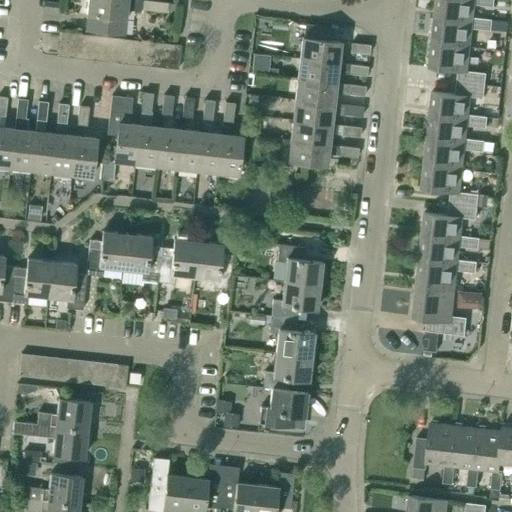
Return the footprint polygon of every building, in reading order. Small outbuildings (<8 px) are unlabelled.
[(88,0),(87,15),(88,15),(87,24),(86,29),(124,34),(125,28),(126,18),(127,8),(140,9),(140,8),(166,11),(167,2),(154,0),(151,0),(88,0)] [(436,0),(435,15),(474,19),(475,17),(476,5),(493,7),(493,0),(436,0)] [(474,19),(435,15),(432,40),(472,45),(474,28),(492,30),(493,19),(475,17),(474,19)] [(303,37),(300,58),(339,62),(341,41),(328,39),(330,27),(306,25),(304,37),(303,37)] [(61,32),(59,56),(72,57),(75,33),(61,32)] [(87,35),(75,33),(72,57),(84,59),(87,35)] [(84,59),(96,60),(99,36),(87,35),(84,59)] [(108,61),(111,37),(99,36),(96,60),(108,61)] [(122,38),(111,37),(108,61),(120,63),(122,38)] [(122,38),(120,63),(131,64),(134,40),(122,38)] [(146,41),(134,40),(131,64),(144,65),(146,41)] [(472,45),(432,40),(429,67),(459,70),(458,82),(486,85),(488,73),(469,71),(472,45)] [(158,42),(146,41),(144,65),(156,66),(158,42)] [(170,44),(158,42),(156,66),(168,68),(170,44)] [(352,42),(350,51),(370,53),(370,44),(352,42)] [(181,45),(170,44),(168,68),(178,69),(181,45)] [(300,58),(298,78),(336,83),(336,82),(338,71),(339,62),(300,58)] [(349,63),(348,73),(367,75),(368,65),(349,63)] [(298,78),(296,99),(334,103),(335,92),(336,83),(298,78)] [(432,91),(430,116),(469,120),(470,115),(472,96),(485,97),(486,85),(458,82),(456,94),(432,91)] [(347,83),(346,93),(365,95),(366,86),(366,85),(347,83)] [(141,111),(139,124),(134,162),(154,165),(159,127),(149,125),(151,112),(153,93),(143,92),(141,111)] [(134,162),(139,124),(129,123),(132,97),(112,94),(107,134),(117,136),(114,160),(134,162)] [(174,95),(164,94),(161,113),(171,114),(174,95)] [(256,95),(247,94),(246,103),(255,104),(256,95)] [(184,96),(182,115),(192,117),(194,97),(184,96)] [(25,118),(28,99),(18,98),(16,117),(25,118)] [(205,99),(202,118),(212,119),(214,100),(205,99)] [(296,99),(294,119),(332,123),(333,112),(344,113),(362,115),(363,106),(344,104),(334,103),(296,99)] [(46,120),(48,101),(38,100),(36,119),(46,120)] [(235,102),(226,101),(223,120),(232,121),(235,102)] [(59,103),(56,133),(52,171),(72,173),(76,135),(66,134),(67,122),(66,122),(69,103),(59,103)] [(89,106),(79,105),(77,124),(87,125),(89,106)] [(469,120),(430,116),(427,139),(466,144),(467,139),(468,125),(488,127),(488,122),(489,117),(470,115),(469,120)] [(294,119),(292,140),(329,144),(331,133),(332,123),(294,119)] [(342,124),(341,134),(360,136),(361,127),(342,124)] [(0,164),(10,166),(14,128),(0,126),(0,164)] [(176,167),(181,129),(159,127),(154,165),(176,167)] [(14,128),(10,166),(31,169),(35,130),(14,128)] [(201,131),(181,129),(176,167),(196,169),(201,131)] [(56,133),(45,132),(35,130),(31,169),(52,171),(56,133)] [(216,171),(221,133),(201,131),(196,169),(216,171)] [(243,136),(221,133),(216,171),(238,174),(243,136)] [(92,176),(97,138),(76,135),(72,173),(92,176)] [(427,139),(424,163),(464,168),(466,150),(485,152),(494,153),(494,147),(495,142),(486,141),(467,139),(466,144),(427,139)] [(292,140),(289,161),(327,165),(328,153),(329,144),(292,140)] [(340,145),(339,154),(358,157),(359,147),(340,145)] [(247,156),(246,167),(255,168),(256,157),(247,156)] [(464,168),(424,163),(422,188),(451,191),(450,203),(478,207),(479,206),(494,207),(495,199),(480,198),(480,194),(461,192),(464,168)] [(257,166),(252,209),(265,211),(269,181),(267,180),(268,168),(257,166)] [(425,212),(422,239),(461,243),(461,236),(464,218),(477,219),(478,207),(450,203),(449,215),(425,212)] [(42,206),(29,204),(27,219),(40,220),(42,206)] [(89,248),(86,275),(87,275),(103,276),(104,267),(123,269),(127,233),(103,230),(102,240),(90,239),(89,248)] [(158,282),(162,246),(150,245),(152,235),(127,233),(123,269),(142,271),(142,280),(158,282)] [(422,239),(419,265),(458,269),(459,261),(460,247),(479,249),(480,245),(480,239),(461,236),(461,243),(422,239)] [(162,246),(158,282),(174,284),(175,275),(194,277),(198,241),(174,238),(173,247),(162,246)] [(222,243),(198,241),(194,277),(214,279),(213,287),(230,289),(232,263),(233,255),(221,253),(222,243)] [(286,262),(284,281),(320,285),(322,261),(304,259),(306,247),(279,244),(277,261),(286,262)] [(0,299),(12,301),(16,265),(4,264),(5,255),(0,254),(0,299)] [(52,261),(28,258),(27,267),(16,265),(12,301),(28,303),(29,293),(48,296),(52,261)] [(76,264),(52,261),(48,296),(68,298),(67,307),(83,309),(86,283),(87,275),(86,275),(75,273),(76,264)] [(458,269),(419,265),(416,290),(455,295),(458,271),(476,273),(477,263),(459,261),(458,269)] [(273,300),(271,315),(298,318),(299,307),(317,309),(320,285),(284,281),(282,301),(273,300)] [(455,295),(416,290),(413,317),(428,319),(426,331),(465,335),(467,318),(452,317),(455,295)] [(135,303),(121,301),(120,314),(134,315),(135,303)] [(162,317),(175,318),(176,309),(163,307),(162,317)] [(203,311),(192,310),(191,321),(203,322),(203,311)] [(279,333),(276,352),(312,356),(314,332),(296,330),(298,318),(271,315),(269,332),(279,333)] [(265,318),(252,316),(251,325),(264,326),(265,318)] [(309,380),(312,356),(276,352),(274,372),(265,371),(263,388),(272,389),(272,388),(290,389),(291,378),(309,380)] [(34,355),(22,353),(19,375),(32,377),(34,355)] [(46,356),(34,355),(32,377),(44,378),(46,356)] [(46,356),(44,378),(55,379),(58,357),(46,356)] [(70,358),(58,357),(55,379),(67,381),(70,358)] [(82,360),(70,358),(67,381),(79,382),(82,360)] [(91,383),(93,361),(82,360),(79,382),(91,383)] [(105,362),(93,361),(91,383),(102,385),(105,362)] [(114,386),(117,363),(105,362),(102,385),(114,386)] [(128,365),(117,363),(114,386),(126,387),(128,365)] [(140,373),(130,372),(129,382),(139,383),(140,373)] [(307,391),(297,390),(272,388),(272,389),(270,408),(261,407),(260,422),(294,426),(296,415),(305,416),(307,391)] [(38,411),(37,422),(87,427),(90,401),(59,397),(57,413),(38,411)] [(238,426),(240,412),(231,411),(232,400),(216,399),(215,411),(224,412),(222,424),(238,426)] [(14,421),(13,432),(55,437),(53,453),(54,453),(53,461),(80,464),(81,456),(84,456),(87,427),(37,422),(37,423),(14,421)] [(445,464),(442,482),(448,482),(452,483),(454,465),(450,465),(455,425),(431,422),(429,439),(417,437),(413,467),(414,467),(413,478),(424,480),(426,461),(445,464)] [(455,425),(450,465),(454,465),(468,467),(466,486),(476,487),(478,468),(473,467),(478,428),(455,425)] [(511,426),(503,426),(502,431),(499,461),(511,462),(511,426)] [(502,431),(478,428),(473,467),(478,468),(492,469),(490,487),(500,489),(502,469),(498,469),(499,461),(502,431)] [(24,449),(23,460),(40,462),(41,451),(24,449)] [(29,462),(14,460),(14,469),(28,470),(29,462)] [(132,469),(130,479),(144,481),(145,470),(132,469)] [(150,492),(148,510),(163,511),(163,510),(183,511),(184,511),(189,476),(166,473),(152,472),(151,481),(150,492)] [(79,503),(82,476),(50,473),(49,489),(11,485),(10,495),(29,497),(79,503)] [(189,476),(184,511),(204,511),(205,506),(220,508),(220,506),(221,506),(223,489),(208,487),(209,478),(189,476)] [(223,489),(221,506),(234,508),(233,511),(256,511),(259,484),(237,481),(236,491),(223,489)] [(259,484),(256,511),(275,511),(276,507),(290,508),(291,497),(292,488),(279,486),(259,484)] [(407,511),(446,511),(448,500),(410,495),(407,511)] [(78,511),(79,503),(29,497),(28,511),(41,511),(78,511)] [(467,503),(465,511),(485,511),(486,504),(467,503)]
